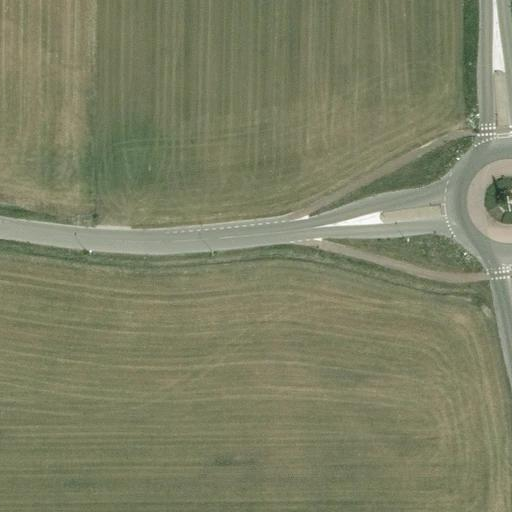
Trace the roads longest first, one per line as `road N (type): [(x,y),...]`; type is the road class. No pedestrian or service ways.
road 1 (unclassified): [(453,209),(204,239),(118,242),(0,227)]
road 2 (secondary): [(494,0),(503,145)]
